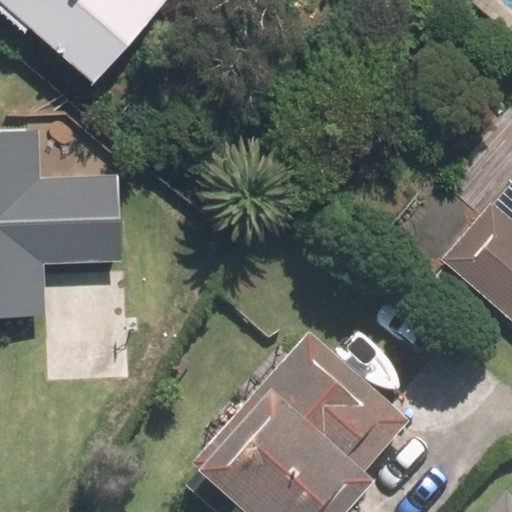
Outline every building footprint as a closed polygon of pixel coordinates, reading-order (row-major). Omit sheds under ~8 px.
[(0,0),(0,21),(77,89),(155,0),(0,0)] [(0,318),(39,318),(37,269),(114,266),(110,178),(32,181),(30,129),(0,130),(0,318)] [(483,200),(430,264),(511,333),(511,186),(493,209),(483,200)] [(406,427),(302,339),(177,486),(207,511),(347,511),(360,497),(352,490),(406,427)] [(509,511),(498,501),(488,511),(509,511)]
